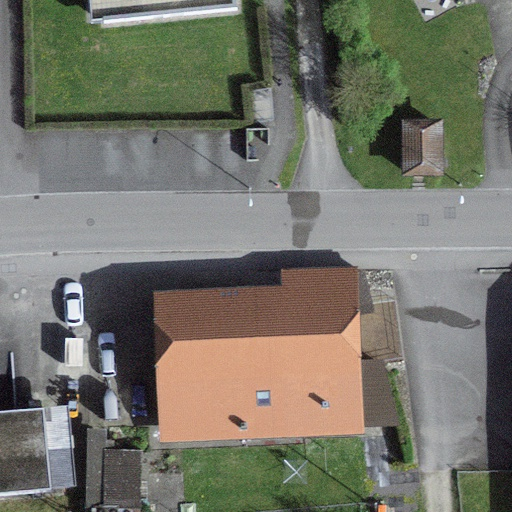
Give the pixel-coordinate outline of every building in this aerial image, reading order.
[(98,4),(100,26),(233,14),(232,0),(110,0),(111,2),(98,4)] [(403,129),(404,176),(435,175),(435,129),(403,129)] [(169,315),(174,438),(356,432),(353,310),(169,315)] [(0,497),(47,494),(40,413),(0,416),(0,497)] [(102,510),(133,511),(134,456),(104,455),(102,510)]
